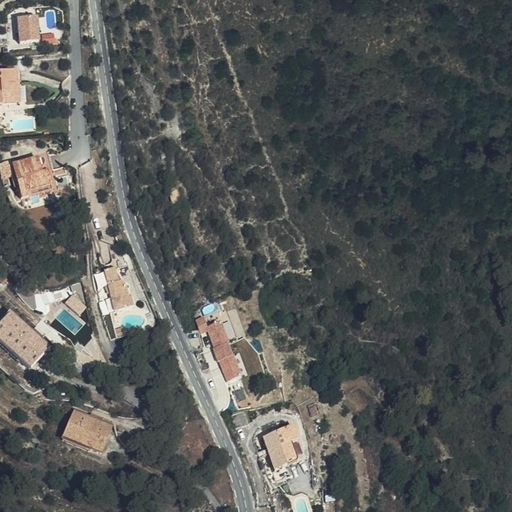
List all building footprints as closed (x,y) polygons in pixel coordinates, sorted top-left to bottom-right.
[(38,41),(36,17),(15,19),(17,43),(38,41)] [(43,43),(55,42),(55,34),(42,35),(43,43)] [(0,102),(17,101),(14,82),(9,83),(8,73),(0,73),(0,102)] [(21,204),(28,201),(40,197),(37,188),(44,185),(37,167),(30,170),(34,182),(31,184),(25,171),(2,179),(14,212),(23,209),(21,204)] [(40,197),(28,201),(30,207),(42,203),(40,197)] [(161,216),(170,212),(166,201),(157,204),(161,216)] [(174,225),(170,212),(161,216),(166,228),(174,225)] [(102,281),(103,287),(113,285),(112,275),(112,276),(111,277),(110,278),(110,279),(109,279),(102,281)] [(112,329),(109,330),(112,339),(114,339),(112,330),(132,324),(129,315),(127,315),(124,306),(113,285),(103,287),(112,329)] [(78,314),(86,307),(74,295),(66,303),(78,314)] [(40,354),(33,347),(24,337),(5,315),(0,319),(0,356),(11,368),(18,376),(40,354)] [(202,334),(210,331),(225,381),(241,377),(224,321),(208,326),(205,315),(197,318),(202,334)] [(24,337),(33,347),(36,344),(27,334),(24,337)] [(113,348),(115,355),(127,352),(126,347),(122,346),(113,348)] [(0,361),(8,370),(11,368),(0,356),(0,361)] [(244,410),(231,415),(237,428),(248,423),(244,410)] [(44,439),(70,452),(81,457),(94,430),(85,425),(72,419),(58,412),(44,439)] [(72,419),(85,425),(86,421),(74,415),(72,419)] [(291,426),(286,428),(290,441),(290,442),(296,440),(291,426)] [(290,441),(286,428),(262,438),(277,477),(289,473),(286,465),(284,461),(292,458),(287,443),(290,441)] [(68,455),(70,452),(44,439),(42,441),(68,455)] [(284,461),(286,465),(295,462),(296,457),(290,442),(290,441),(287,443),(292,458),(284,461)]
